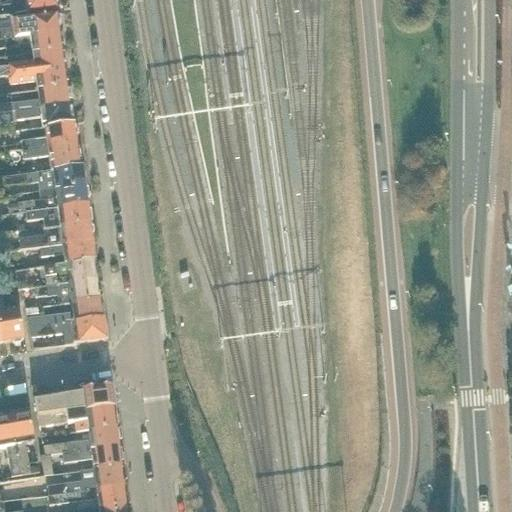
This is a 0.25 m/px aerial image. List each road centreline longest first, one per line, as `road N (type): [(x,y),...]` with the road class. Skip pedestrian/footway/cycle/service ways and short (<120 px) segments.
road 1 (tertiary): [(395,511),(405,433),(367,0)]
road 2 (residential): [(149,361),(97,0)]
road 3 (secondary): [(484,178),(489,0)]
road 4 (secondary): [(461,0),(458,177)]
road 5 (secondary): [(480,511),(469,338)]
road 6 (secondary): [(458,177),(469,338)]
road 7 (secondary): [(469,338),(484,178)]
road 8 (residential): [(0,380),(149,361)]
road 9 (residential): [(209,511),(153,403)]
